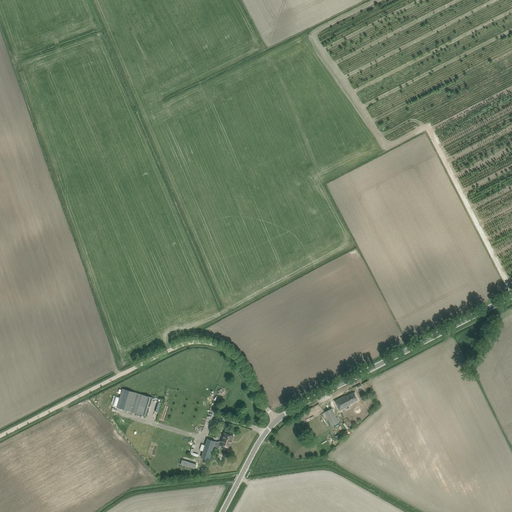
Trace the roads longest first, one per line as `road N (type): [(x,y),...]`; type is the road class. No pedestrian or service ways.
road 1 (unclassified): [(222,511),(276,419),(511,295)]
road 2 (track): [(276,419),(230,354),(188,343),(0,439)]
